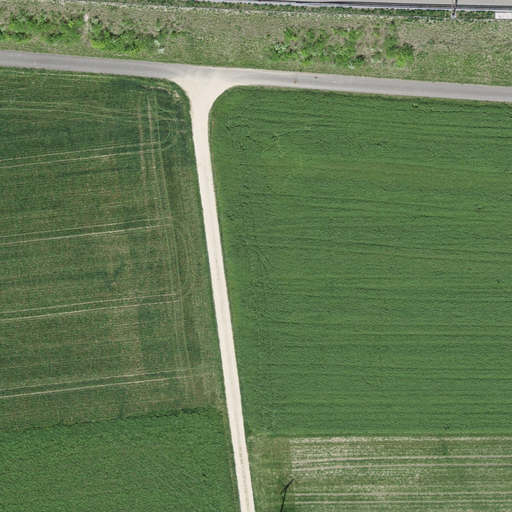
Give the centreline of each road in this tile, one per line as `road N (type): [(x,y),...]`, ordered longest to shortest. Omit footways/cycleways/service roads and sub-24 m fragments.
road 1 (track): [(0,57),(511,94)]
road 2 (track): [(202,73),(201,133),(247,511)]
